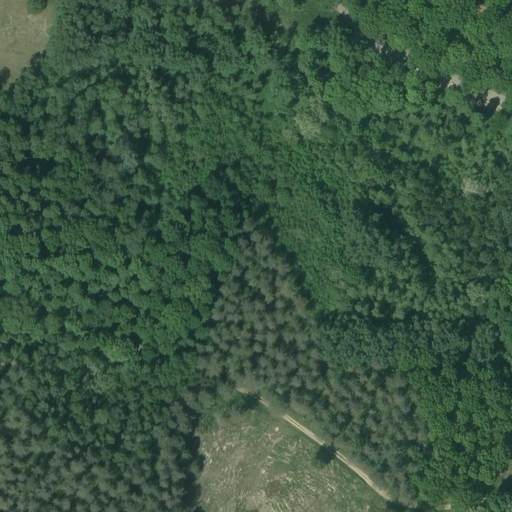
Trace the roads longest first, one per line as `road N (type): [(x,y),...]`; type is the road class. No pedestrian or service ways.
road 1 (track): [(0,298),(233,380),(391,497),(425,501),(511,485)]
road 2 (unclassified): [(511,104),(411,58),(354,21)]
